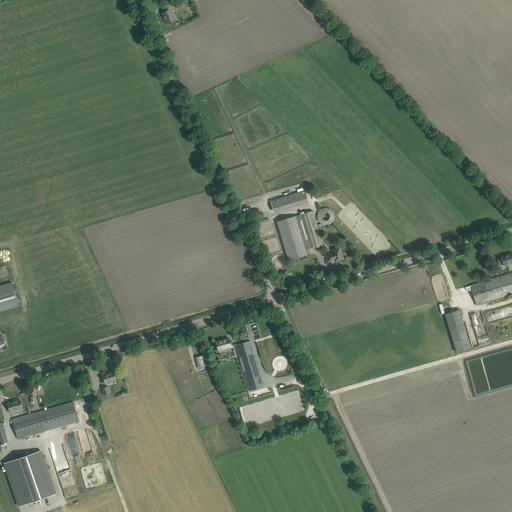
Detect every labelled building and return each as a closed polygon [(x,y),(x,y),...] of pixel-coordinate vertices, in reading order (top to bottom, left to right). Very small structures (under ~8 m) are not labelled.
[(161,13),(166,24),(175,20),(170,10),(172,9),(170,4),(164,7),(166,11),(161,13)] [(309,202),(305,190),(270,200),(274,212),(309,202)] [(332,224),(334,209),(319,208),(318,221),(320,221),(320,223),(332,224)] [(306,249),(312,247),(312,249),(323,245),(322,240),(313,211),(276,222),(288,261),(308,255),(306,249)] [(332,253),(326,254),(328,262),(335,260),(335,262),(344,259),(341,249),(332,251),(332,253)] [(508,254),(508,255),(501,257),(501,256),(501,259),(501,260),(502,259),(503,265),(511,262),(511,252),(511,253),(508,254)] [(511,272),(470,285),(476,304),(511,293),(511,272)] [(0,311),(19,305),(12,283),(0,286),(0,311)] [(471,348),(460,309),(444,314),(456,352),(471,348)] [(228,338),(216,342),(217,346),(218,351),(219,350),(220,353),(232,350),(231,347),(230,343),(228,338)] [(236,345),(237,350),(249,392),(264,388),(250,341),(236,345)] [(200,368),(206,367),(202,355),(197,357),(200,368)] [(114,372),(102,375),(105,383),(116,380),(115,377),(114,372)] [(110,393),(108,386),(102,388),(103,395),(110,393)] [(21,404),(20,400),(7,403),(10,412),(22,408),(21,404)] [(12,419),(18,439),(44,431),(79,421),(73,401),(12,419)] [(5,463),(19,506),(55,494),(41,451),(26,456),(24,452),(21,453),(23,457),(5,463)]
